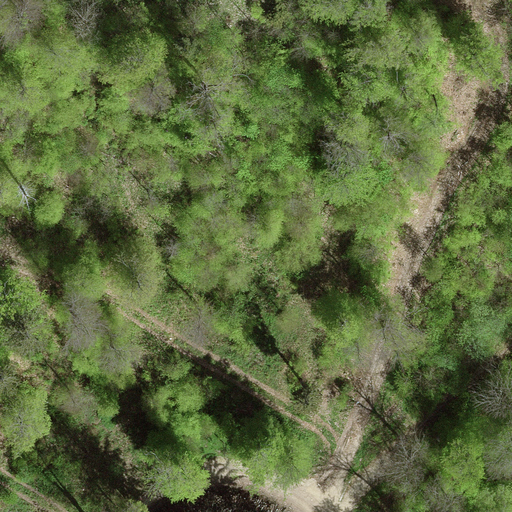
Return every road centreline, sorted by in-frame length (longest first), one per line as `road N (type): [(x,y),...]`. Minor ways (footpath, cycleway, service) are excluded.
road 1 (track): [(322,509),(357,435),(394,300),(496,107),(500,51),(468,0)]
road 2 (track): [(142,511),(201,475),(247,473),(290,486),(323,511)]
